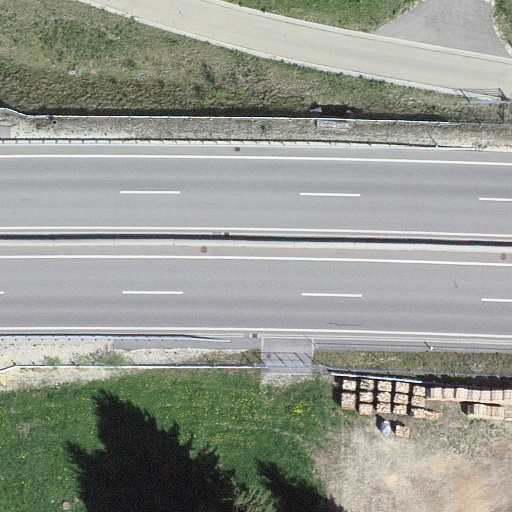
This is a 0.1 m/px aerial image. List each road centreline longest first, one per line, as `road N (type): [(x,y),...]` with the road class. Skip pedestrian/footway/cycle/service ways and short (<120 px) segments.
road 1 (motorway): [(0,291),(511,302)]
road 2 (motorway): [(511,201),(0,191)]
